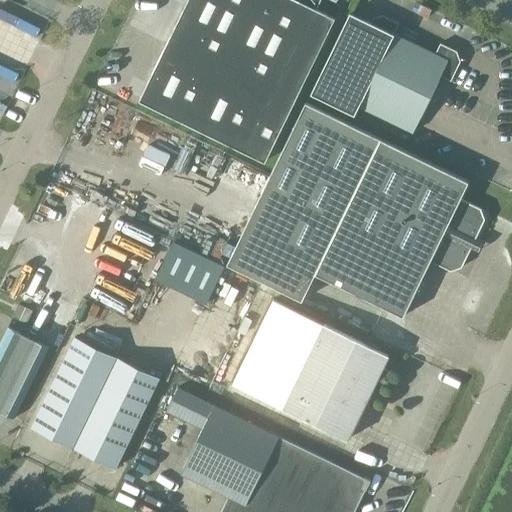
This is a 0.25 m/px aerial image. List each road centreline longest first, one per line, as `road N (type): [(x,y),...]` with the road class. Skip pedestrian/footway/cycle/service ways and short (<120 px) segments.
road 1 (unclassified): [(0,210),(100,0)]
road 2 (unclassified): [(438,511),(511,361)]
